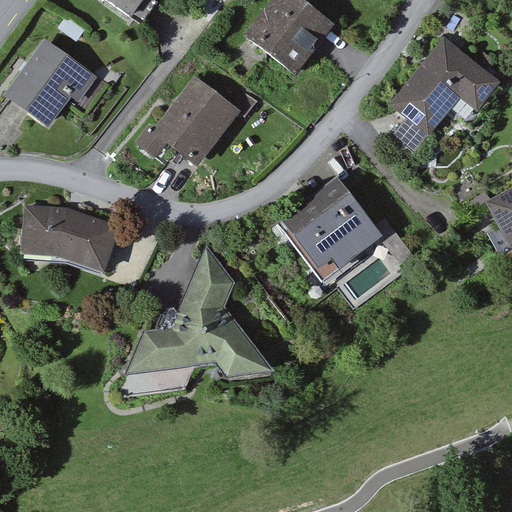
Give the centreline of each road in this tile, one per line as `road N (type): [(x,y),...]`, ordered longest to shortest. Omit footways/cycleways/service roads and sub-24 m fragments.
road 1 (residential): [(421,0),(340,113),(278,185),(248,204),(188,215),(51,171),(0,171)]
road 2 (residential): [(341,511),(379,479),(506,429)]
